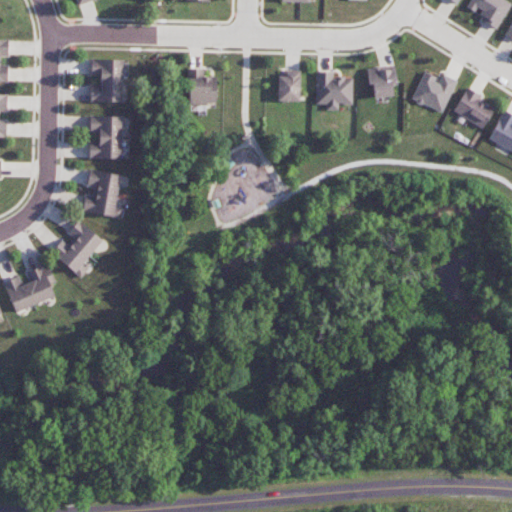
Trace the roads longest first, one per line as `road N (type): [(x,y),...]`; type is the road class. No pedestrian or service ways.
road 1 (tertiary): [(113,511),(429,485),(511,491)]
road 2 (residential): [(50,34),(373,37),(395,23),(404,0)]
road 3 (residential): [(0,231),(34,210),(47,180),(50,34)]
road 4 (residential): [(404,0),(511,69)]
